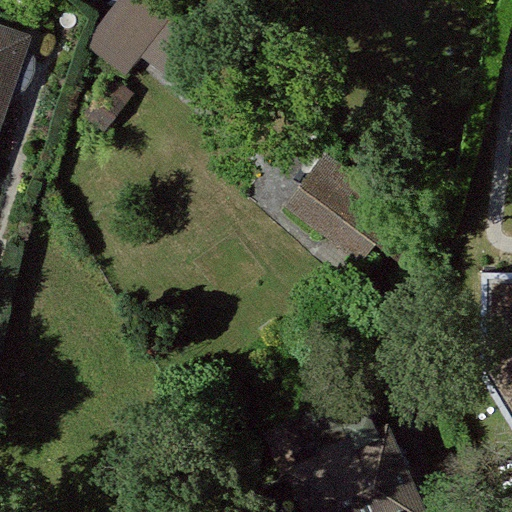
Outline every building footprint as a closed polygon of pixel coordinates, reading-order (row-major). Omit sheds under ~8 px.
[(171,21),(143,0),(127,0),(89,49),(126,78),(144,55),(171,21)] [(200,45),(171,21),(144,55),(172,80),(200,45)] [(0,142),(34,42),(0,30),(0,142)] [(134,96),(114,81),(86,118),(106,133),(134,96)] [(406,216),(330,156),(289,208),(365,268),(406,216)] [(422,511),(381,422),(368,428),(360,408),(333,420),(340,435),(314,447),(316,452),(281,468),(300,511),(422,511)]
